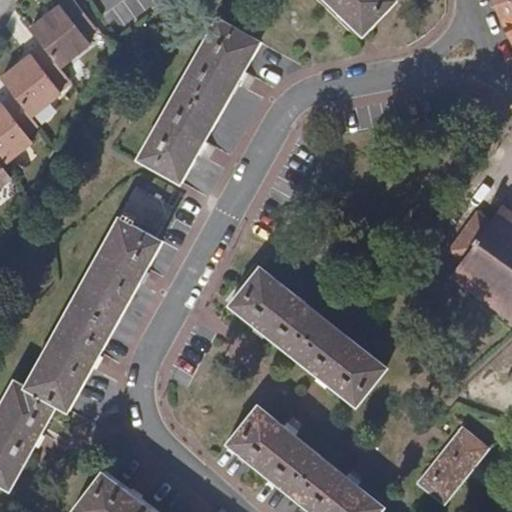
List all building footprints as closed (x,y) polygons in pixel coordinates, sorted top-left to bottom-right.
[(41,21),(29,30),(42,46),(59,68),(101,35),(93,26),(73,0),(67,0),(58,8),(62,13),(45,26),(41,21)] [(392,0),(323,0),(359,34),(392,0)] [(511,36),(511,0),(509,0),(497,5),(511,36)] [(58,8),(41,21),(45,26),(62,13),(58,8)] [(257,46),(216,21),(134,160),(146,167),(175,184),(257,46)] [(1,81),(10,93),(31,118),(58,96),(53,88),(67,79),(59,68),(42,46),(28,59),(33,65),(18,77),(12,71),(1,81)] [(33,65),(28,59),(12,71),(18,77),(33,65)] [(0,164),(1,166),(29,143),(25,139),(39,128),(31,118),(10,93),(0,101),(0,106),(2,109),(0,111),(0,164)] [(0,184),(10,177),(1,166),(0,164),(0,184)] [(19,385),(12,381),(0,401),(0,489),(1,490),(14,469),(52,405),(60,409),(159,243),(152,239),(170,208),(134,187),(19,385)] [(511,208),(510,207),(496,225),(475,209),(444,249),(470,268),(460,279),(511,318),(511,208)] [(258,268),(228,305),(352,404),(383,368),(258,268)] [(373,511),(378,506),(255,406),(225,442),(310,511),(373,511)] [(417,480),(443,502),(486,448),(459,426),(417,480)] [(70,510),(71,511),(153,511),(99,471),(70,510)]
